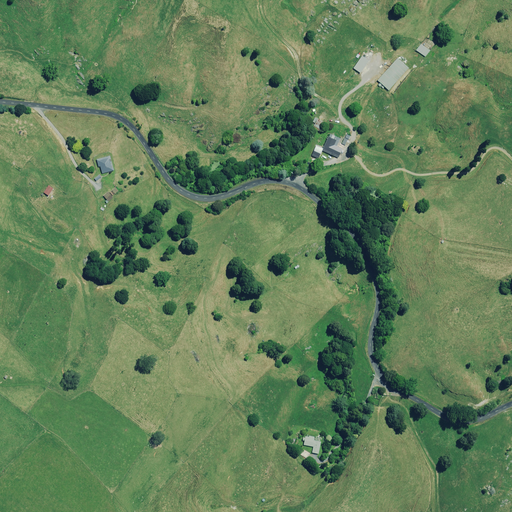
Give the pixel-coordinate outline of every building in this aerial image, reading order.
[(427,53),(419,48),(416,51),(424,56),(427,53)] [(382,85),(381,86),(383,88),(384,87),(388,90),(408,68),(397,58),(377,81),(382,85)] [(322,127),(325,123),(315,117),(312,122),(314,123),(312,127),(320,132),(322,127)] [(339,139),(329,134),(322,150),(333,154),(339,139)] [(113,171),(110,156),(96,160),(98,167),(100,166),(102,174),(113,171)] [(53,189),(48,186),(43,193),(48,196),(53,189)] [(108,193),(103,196),(108,202),(112,198),(112,197),(118,191),(115,188),(109,194),(108,193)] [(308,436),(308,437),(305,436),(304,438),(302,438),(302,440),(304,441),(303,445),(313,447),(311,453),(318,454),(320,442),(313,441),(314,437),(308,436)] [(309,454),(302,450),(299,455),(306,459),(309,454)]
